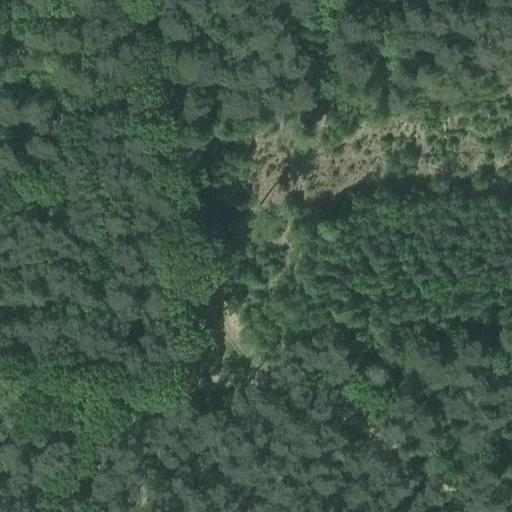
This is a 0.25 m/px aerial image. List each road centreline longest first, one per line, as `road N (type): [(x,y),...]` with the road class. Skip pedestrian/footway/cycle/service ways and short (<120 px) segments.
road 1 (track): [(176,111),(222,331),(261,379)]
road 2 (track): [(0,372),(73,388),(261,379)]
road 3 (track): [(261,379),(298,389),(432,482)]
road 4 (track): [(0,87),(170,86)]
